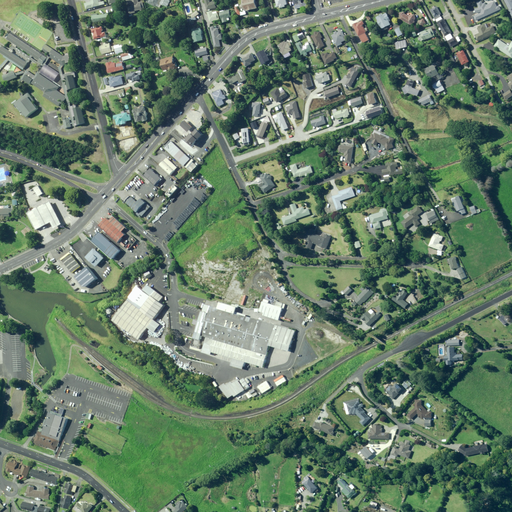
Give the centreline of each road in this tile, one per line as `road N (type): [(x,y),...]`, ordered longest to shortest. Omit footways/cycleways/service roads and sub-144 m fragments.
road 1 (residential): [(71,0),(123,174)]
road 2 (residential): [(361,369),(511,292)]
road 3 (secondary): [(320,14),(256,32),(196,91)]
road 4 (residential): [(125,511),(83,474),(1,443)]
road 5 (residential): [(281,261),(416,266)]
road 6 (tertiary): [(99,201),(63,237),(0,269)]
